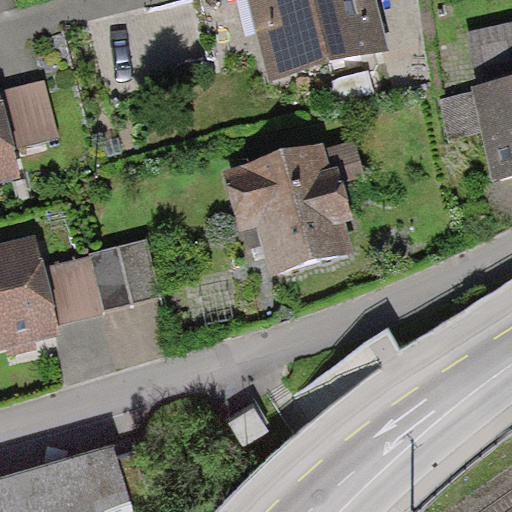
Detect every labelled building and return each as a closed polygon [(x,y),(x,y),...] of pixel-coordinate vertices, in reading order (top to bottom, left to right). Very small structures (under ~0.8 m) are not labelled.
[(376,0),(243,0),(266,80),(389,46),(376,0)] [(511,37),(471,47),(504,181),(511,178),(511,37)] [(0,186),(17,182),(0,120),(0,186)] [(228,176),(246,235),(257,232),(272,281),(352,256),(343,229),(358,224),(345,183),(370,175),(358,135),(228,176)] [(0,348),(58,333),(32,236),(0,244),(0,348)] [(147,246),(48,272),(61,323),(161,296),(147,246)] [(0,511),(144,511),(117,424),(0,459),(0,511)]
